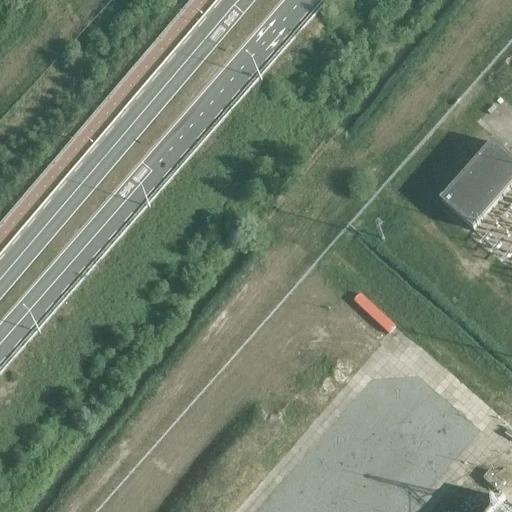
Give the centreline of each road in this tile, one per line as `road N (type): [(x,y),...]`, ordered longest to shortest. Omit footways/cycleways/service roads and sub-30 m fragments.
road 1 (secondary): [(0,344),(300,0)]
road 2 (secondary): [(238,0),(0,280)]
